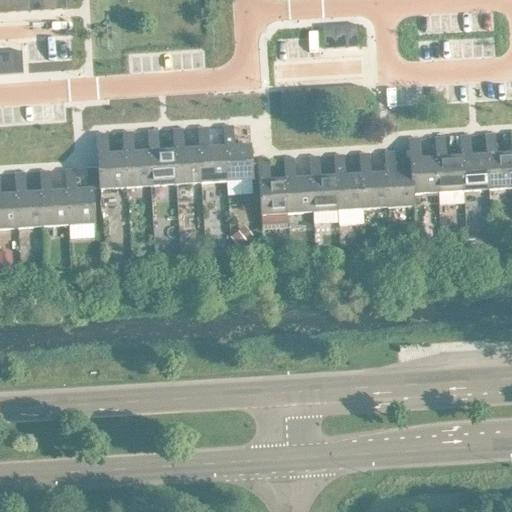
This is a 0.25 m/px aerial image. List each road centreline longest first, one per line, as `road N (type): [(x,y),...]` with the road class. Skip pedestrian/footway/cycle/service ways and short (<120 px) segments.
road 1 (residential): [(0,91),(246,76),(242,12)]
road 2 (secondary): [(0,476),(290,459)]
road 3 (secondary): [(287,395),(0,411)]
road 4 (secondary): [(511,379),(287,395)]
road 5 (secondary): [(290,459),(511,444)]
road 6 (residential): [(242,12),(377,6)]
road 7 (residential): [(511,60),(380,67)]
road 8 (residential): [(377,6),(498,0)]
